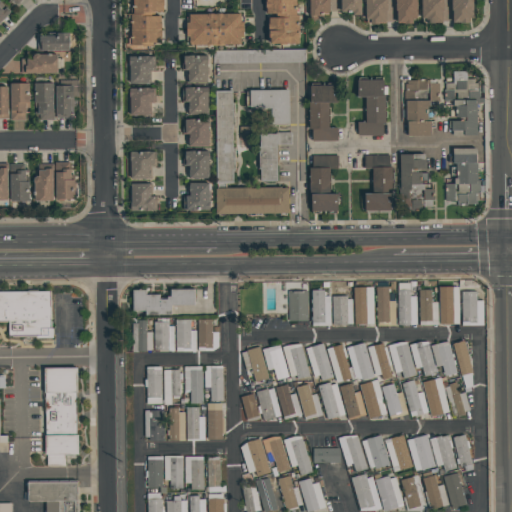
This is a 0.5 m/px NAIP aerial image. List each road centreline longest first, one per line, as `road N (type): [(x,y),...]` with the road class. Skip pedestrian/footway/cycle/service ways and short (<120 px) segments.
road 1 (residential): [(102,138),(107,511)]
road 2 (residential): [(139,363),(232,359),(243,337),(479,339)]
road 3 (residential): [(140,452),(232,450),(243,432),(479,428)]
road 4 (tertiary): [(511,238),(217,238)]
road 5 (tertiary): [(102,256),(127,269),(392,268)]
road 6 (residential): [(231,268),(232,511)]
road 7 (tertiary): [(507,0),(511,238)]
road 8 (residential): [(479,339),(480,511)]
road 9 (residential): [(337,48),(508,47)]
road 10 (residential): [(139,363),(140,511)]
road 11 (residential): [(100,0),(102,138)]
road 12 (tertiary): [(217,238),(125,239),(102,256)]
road 13 (tertiary): [(392,268),(511,268)]
